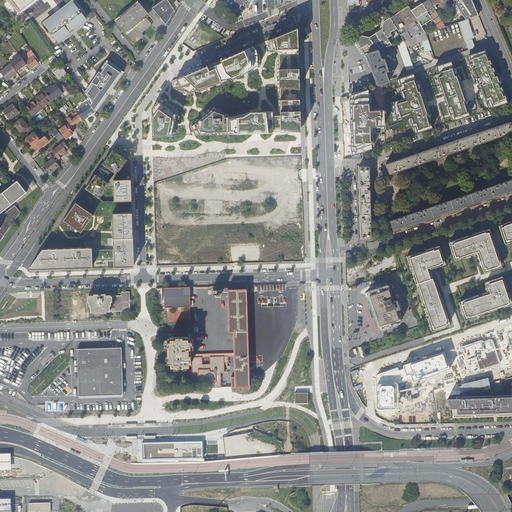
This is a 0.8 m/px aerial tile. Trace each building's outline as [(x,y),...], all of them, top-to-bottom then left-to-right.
[(6,0),(20,18),(43,0),(6,0)] [(163,0),(152,8),(165,24),(175,10),(167,0),(163,0)] [(447,27),(438,13),(429,0),(428,0),(423,3),(427,9),(440,29),(447,27)] [(440,2),(442,0),(429,0),(438,13),(444,9),(440,2)] [(442,0),(440,2),(444,9),(455,2),(454,0),(442,0)] [(467,20),(480,15),(473,0),(454,0),(455,2),(467,20)] [(56,16),(45,24),(51,32),(52,31),(54,34),(53,35),(58,41),(69,33),(67,30),(70,29),(71,31),(73,30),(74,29),(72,27),(74,25),(76,28),(87,19),(82,13),(81,13),(79,10),(73,2),(63,10),(62,9),(61,10),(60,10),(59,11),(58,11),(58,12),(57,12),(57,13),(56,13),(56,14),(55,15),(56,16)] [(134,6),(120,18),(121,18),(116,22),(135,44),(144,36),(142,33),(152,25),(145,17),(148,14),(139,3),(134,7),(134,6)] [(413,10),(427,32),(435,28),(424,11),(427,9),(423,3),(422,4),(413,10)] [(491,9),(497,22),(499,21),(500,18),(495,6),(492,4),(490,5),(491,9)] [(410,6),(397,14),(413,38),(416,37),(408,25),(415,20),(423,35),(426,34),(427,32),(413,10),(410,6)] [(406,41),(413,38),(397,14),(391,17),(396,25),(399,23),(405,32),(402,34),(406,41)] [(386,48),(393,45),(389,38),(394,35),(392,32),(398,28),(396,25),(391,17),(384,22),(382,30),(376,34),(386,48)] [(416,37),(423,35),(415,20),(408,25),(416,37)] [(467,20),(460,22),(470,51),(477,48),(467,20)] [(299,53),(298,27),(283,33),(268,39),(268,44),(269,49),(277,50),(277,51),(278,52),(279,54),(299,53)] [(384,48),(386,48),(376,34),(371,37),(378,50),(384,48)] [(366,54),(378,50),(371,37),(363,35),(356,39),(366,54)] [(428,39),(423,41),(426,52),(432,50),(428,39)] [(235,53),(220,60),(221,62),(215,65),(216,67),(221,79),(230,77),(245,71),(261,65),(260,54),(254,46),(235,53)] [(36,56),(29,48),(27,49),(33,57),(26,62),(31,69),(38,64),(38,63),(34,57),(36,56)] [(390,65),(384,48),(378,50),(366,54),(370,59),(375,75),(378,87),(391,83),(388,73),(390,73),(388,66),(390,65)] [(491,100),(494,106),(506,101),(485,50),(469,56),(488,101),(491,100)] [(299,53),(279,54),(279,80),(280,114),(281,128),(301,131),(299,53)] [(20,56),(10,63),(11,64),(16,72),(18,70),(22,67),(26,64),(20,56)] [(90,96),(87,100),(88,103),(96,113),(109,94),(113,89),(124,73),(107,60),(98,74),(85,92),(90,96)] [(450,63),(437,67),(440,74),(436,75),(452,121),(468,115),(450,63)] [(17,73),(11,64),(0,72),(1,73),(2,75),(3,76),(7,81),(17,73)] [(221,79),(216,67),(210,70),(208,65),(171,81),(172,86),(172,88),(186,93),(193,91),(195,90),(198,89),(222,81),(221,79)] [(67,74),(62,67),(59,69),(54,73),(59,79),(61,78),(67,74)] [(413,75),(400,79),(403,86),(399,87),(404,101),(394,104),(396,120),(409,115),(415,133),(431,128),(413,75)] [(59,88),(56,84),(55,85),(54,84),(45,91),(52,100),(53,101),(57,99),(56,98),(62,93),(59,88)] [(63,85),(59,88),(62,93),(68,100),(80,91),(78,89),(71,95),(72,95),(71,96),(63,85)] [(367,90),(350,95),(352,156),(371,150),(370,127),(384,129),(384,109),(369,112),(367,90)] [(36,100),(43,108),(52,100),(45,91),(42,94),(42,95),(36,100)] [(162,97),(161,97),(152,109),(152,120),(153,136),(172,135),(173,134),(174,135),(175,132),(173,131),(175,125),(178,125),(178,122),(176,121),(176,118),(180,118),(180,115),(179,114),(179,110),(178,110),(178,109),(168,102),(169,100),(162,95),(162,97)] [(36,100),(26,108),(33,117),(43,109),(43,108),(36,100)] [(96,113),(88,103),(76,112),(77,112),(82,119),(83,121),(91,115),(91,116),(94,115),(96,113)] [(13,105),(4,111),(11,120),(19,113),(13,105)] [(192,126),(195,134),(254,133),(256,133),(260,133),(274,132),(274,128),(273,114),(273,111),(264,111),(260,111),(250,111),(243,116),(238,116),(230,117),(229,116),(229,114),(224,114),(212,110),(207,113),(205,115),(202,117),(199,120),(198,118),(195,121),(196,122),(192,126)] [(35,119),(37,122),(47,114),(45,111),(35,119)] [(82,119),(77,112),(67,120),(72,126),(82,119)] [(47,114),(37,122),(39,125),(50,117),(47,114)] [(22,119),(15,125),(22,134),(29,129),(22,119)] [(511,124),(511,125),(510,123),(497,127),(496,127),(494,128),(478,134),(478,133),(476,134),(474,134),(475,135),(458,141),(457,140),(456,141),(454,141),(454,142),(438,148),(438,147),(436,148),(434,148),(434,149),(418,155),(417,154),(416,155),(414,155),(415,156),(398,161),(397,161),(395,162),(395,163),(392,164),(391,161),(386,163),(390,175),(511,133),(511,128),(511,127),(511,124)] [(67,125),(59,131),(66,139),(70,136),(69,136),(73,133),(67,125)] [(393,140),(410,134),(408,127),(390,132),(393,140)] [(56,128),(47,135),(48,136),(49,135),(50,136),(53,133),(59,141),(63,137),(56,128)] [(33,146),(34,145),(40,140),(34,133),(27,139),(33,146)] [(33,146),(30,148),(35,153),(49,142),(45,136),(40,140),(34,145),(33,146)] [(52,152),(50,153),(53,158),(56,161),(59,159),(63,156),(63,155),(68,151),(66,150),(65,147),(67,145),(64,142),(52,151),(52,152)] [(130,162),(112,149),(85,188),(99,199),(107,187),(113,187),(113,201),(131,201),(130,162)] [(56,161),(53,158),(44,165),(50,173),(54,171),(53,170),(59,165),(56,161)] [(359,168),(359,181),(359,182),(359,185),(360,185),(360,202),(359,202),(359,204),(359,206),(360,206),(360,223),(360,225),(360,227),(361,240),(371,240),(369,168),(359,168)] [(511,180),(390,222),(393,232),(511,190),(511,180)] [(0,240),(20,212),(15,206),(7,212),(4,209),(26,192),(17,181),(0,193),(0,240)] [(93,215),(75,202),(63,220),(80,232),(93,215)] [(132,212),(112,213),(113,239),(133,239),(132,212)] [(511,222),(499,227),(505,245),(511,242),(511,222)] [(490,228),(448,243),(455,263),(478,255),(484,274),(503,268),(490,228)] [(91,248),(42,249),(30,267),(30,269),(92,267),(92,259),(113,259),(114,267),(133,266),(133,239),(113,239),(113,249),(91,250),(91,248)] [(446,264),(440,248),(407,259),(432,331),(450,324),(432,270),(446,264)] [(511,303),(511,302),(503,274),(484,281),(487,290),(459,301),(465,320),(511,303)] [(164,288),(164,308),(190,307),(190,287),(183,287),(183,284),(179,284),(179,287),(164,288)] [(387,285),(367,292),(364,293),(370,309),(373,308),(373,309),(372,310),(374,317),(376,316),(380,330),(400,323),(396,311),(400,310),(397,301),(393,302),(387,285)] [(231,387),(249,387),(249,382),(246,289),(227,290),(227,292),(228,331),(233,331),(234,353),(234,356),(234,377),(231,377),(231,387)] [(90,312),(130,311),(130,291),(121,291),(121,293),(89,294),(90,312)] [(209,383),(210,388),(221,387),(220,373),(224,373),(224,362),(228,362),(228,356),(210,357),(210,364),(202,364),(202,357),(186,357),(186,354),(191,354),(191,341),(188,341),(187,337),(170,338),(170,342),(167,342),(167,363),(170,363),(170,367),(188,367),(188,366),(192,366),(192,376),(198,376),(198,383),(209,383)] [(482,340),(461,347),(469,373),(472,374),(499,365),(500,362),(492,340),(490,339),(484,341),(482,340)] [(77,349),(79,396),(124,394),(122,347),(77,349)] [(378,374),(376,377),(376,409),(378,411),(394,410),(396,408),(398,384),(411,379),(413,383),(449,370),(443,353),(402,367),(403,369),(398,371),(397,368),(378,374)] [(511,380),(510,381),(511,398),(449,400),(455,419),(511,417),(511,380)] [(308,393),(295,393),(295,401),(295,403),(308,403),(308,393)] [(235,435),(224,437),(223,438),(225,451),(225,452),(226,458),(227,458),(228,458),(235,459),(236,467),(238,458),(246,456),(246,454),(251,455),(251,454),(253,454),(259,454),(260,454),(279,452),(278,445),(271,443),(276,443),(235,435)] [(202,442),(142,444),(143,452),(143,461),(204,460),(204,443),(202,442)] [(0,454),(0,470),(11,470),(11,457),(11,454),(0,454)] [(11,511),(11,499),(0,499),(0,511),(11,511)] [(30,511),(50,511),(50,503),(29,503),(28,511),(30,511)]
